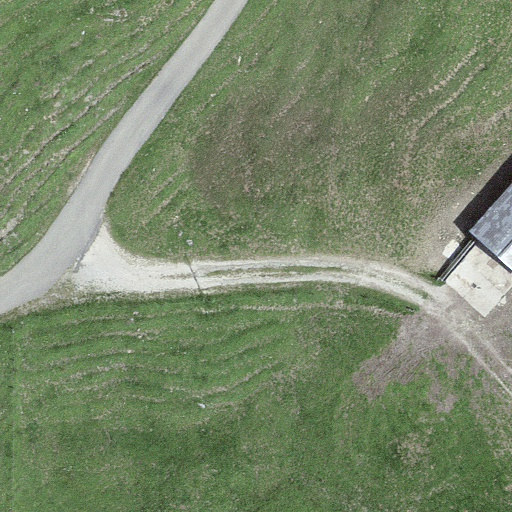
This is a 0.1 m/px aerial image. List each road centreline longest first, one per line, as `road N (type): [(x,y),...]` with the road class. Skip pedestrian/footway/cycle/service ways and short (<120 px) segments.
road 1 (track): [(51,259),(151,276),(371,274),(441,305),(511,378)]
road 2 (track): [(51,259),(141,116),(230,0)]
